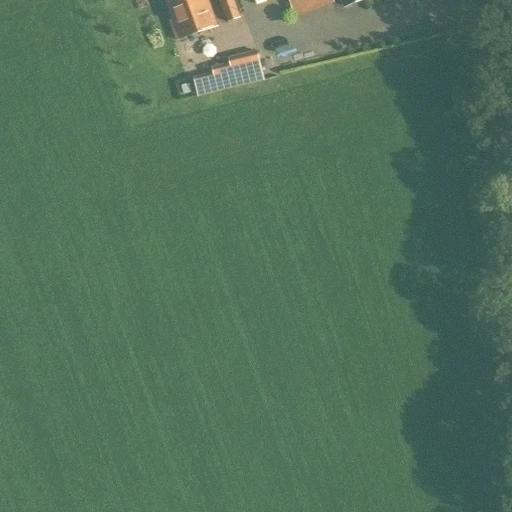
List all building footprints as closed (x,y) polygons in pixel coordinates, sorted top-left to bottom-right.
[(207,0),(183,0),(166,6),(172,21),(170,22),(177,42),(217,28),(207,0)] [(217,0),(226,24),(240,19),(232,0),(217,0)] [(288,0),(293,14),(319,5),(317,0),(288,0)] [(362,0),(339,0),(343,8),(362,0)] [(215,83),(260,72),(255,54),(210,65),(215,83)]
